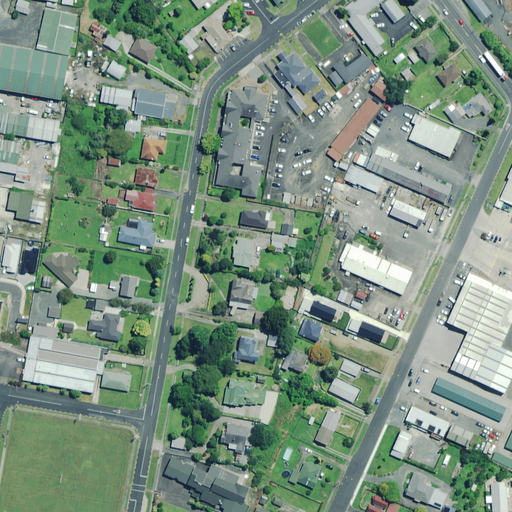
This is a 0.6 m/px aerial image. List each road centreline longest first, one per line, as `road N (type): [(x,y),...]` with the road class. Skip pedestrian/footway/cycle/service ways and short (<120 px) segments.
road 1 (residential): [(150,421),(209,91),(277,31)]
road 2 (residential): [(338,511),(511,126)]
road 3 (residential): [(150,421),(0,394)]
